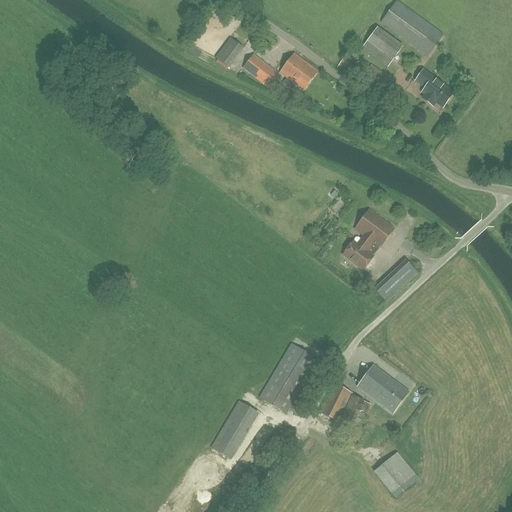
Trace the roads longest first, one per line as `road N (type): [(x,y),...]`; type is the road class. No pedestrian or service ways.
road 1 (tertiary): [(511,192),(450,177),(356,90),(226,0)]
road 2 (unclassified): [(302,429),(358,340),(511,200)]
